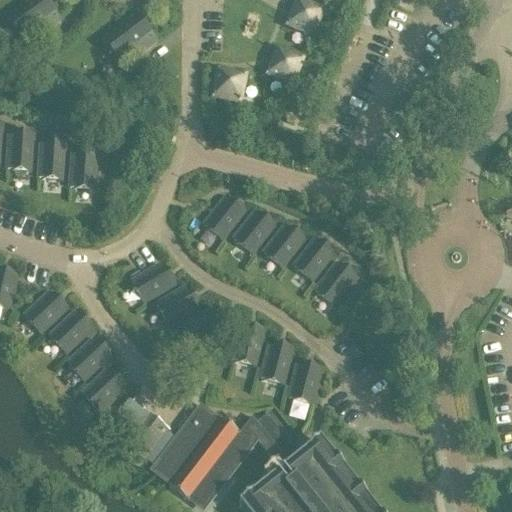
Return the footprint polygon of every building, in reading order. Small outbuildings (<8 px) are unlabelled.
[(48,32),(60,24),(41,0),(35,0),(7,22),(23,43),(44,27),(48,32)] [(326,12),(297,0),(295,0),(283,29),(313,42),(326,12)] [(145,54),(156,45),(136,19),(103,43),(119,65),(140,48),(145,54)] [(305,61),(276,49),(263,78),(292,90),(305,61)] [(248,76),(216,70),(210,102),(242,108),(248,76)] [(34,175),(37,137),(9,134),(6,174),(34,175)] [(66,184),(68,145),(40,143),(38,182),(66,184)] [(97,194),(100,155),(71,153),(69,192),(97,194)] [(225,247),(249,215),(226,198),(202,229),(225,247)] [(254,261),(278,230),(256,213),(232,243),(254,261)] [(284,274),(309,243),(286,226),(262,257),(284,274)] [(314,288),(338,257),(315,240),(292,270),(314,288)] [(336,312),(360,281),(338,264),(313,295),(336,312)] [(144,310),(179,289),(164,265),(130,286),(144,310)] [(0,311),(11,314),(20,277),(0,271),(0,311)] [(169,332),(204,312),(188,288),(154,308),(169,332)] [(42,340),(70,313),(51,294),(23,320),(42,340)] [(197,354),(230,333),(215,309),(182,329),(197,354)] [(68,361),(96,333),(77,313),(49,340),(68,361)] [(259,372),(268,333),(240,326),(231,365),(259,372)] [(86,387),(114,361),(95,340),(66,367),(86,387)] [(287,389),(296,351),(269,344),(260,382),(287,389)] [(315,409),(325,372),(297,365),(287,402),(315,409)] [(100,418),(128,391),(109,371),(80,398),(100,418)] [(201,413),(154,474),(171,487),(169,491),(188,505),(190,501),(203,511),(256,439),(278,467),(270,473),(276,481),(246,504),(252,511),(361,511),(313,451),(292,468),(253,419),(239,437),(220,422),(218,426),(201,413)] [(139,473),(169,433),(146,415),(115,455),(139,473)]
